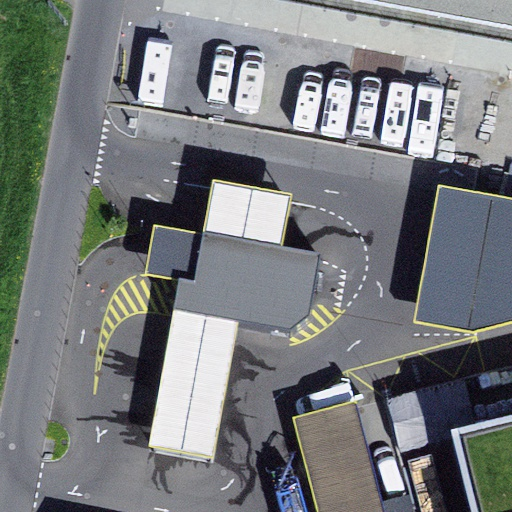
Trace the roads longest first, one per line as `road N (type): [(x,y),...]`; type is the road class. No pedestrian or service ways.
road 1 (unknown): [(75,135),(325,172),(366,190),(398,245),(375,313),(186,510),(14,483)]
road 2 (residential): [(9,511),(98,0)]
